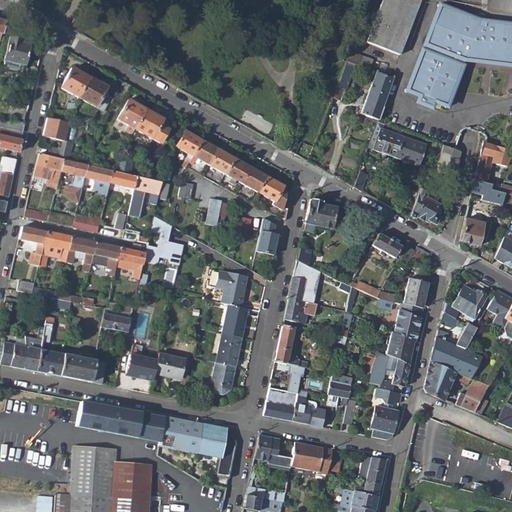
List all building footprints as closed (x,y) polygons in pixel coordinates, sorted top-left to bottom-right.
[(379,0),(362,43),(396,56),(401,45),(417,0),(379,0)] [(422,6),(424,0),(417,0),(401,45),(407,47),(415,24),(419,25),(422,6)] [(437,5),(404,91),(417,96),(415,102),(427,107),(430,101),(443,106),(461,59),(510,64),(511,47),(511,24),(483,21),(484,17),(479,14),(471,12),(463,15),(437,5)] [(3,61),(1,69),(20,73),(21,65),(23,66),(27,45),(19,43),(20,41),(8,38),(2,61),(3,61)] [(348,53),(345,62),(354,65),(371,70),(374,61),(348,53)] [(345,62),(340,77),(348,81),(354,65),(345,62)] [(71,68),(60,88),(77,98),(88,78),(71,68)] [(375,72),(365,100),(382,107),(393,78),(375,72)] [(340,77),(331,98),(340,101),(348,81),(340,77)] [(88,78),(77,98),(102,112),(109,98),(102,93),(105,88),(88,78)] [(122,81),(112,101),(119,105),(130,86),(122,81)] [(126,99),(115,119),(126,126),(123,131),(129,134),(133,129),(144,109),(126,99)] [(365,100),(360,114),(377,121),(382,108),(382,107),(365,100)] [(144,109),(133,129),(158,144),(167,129),(158,125),(161,119),(144,109)] [(0,118),(0,126),(23,129),(24,121),(0,118)] [(47,118),(42,136),(61,141),(65,141),(67,122),(47,118)] [(376,123),(366,150),(394,160),(402,139),(381,131),(383,125),(376,123)] [(0,148),(17,153),(22,133),(0,127),(0,148)] [(184,132),(175,147),(188,155),(186,158),(190,160),(201,141),(184,132)] [(402,139),(394,160),(417,168),(424,147),(402,139)] [(189,162),(188,163),(193,166),(197,160),(208,166),(217,150),(201,141),(190,160),(189,162)] [(63,149),(61,159),(68,160),(70,143),(64,142),(63,149)] [(482,143),(473,181),(485,184),(492,158),(505,162),(508,152),(482,143)] [(443,146),(436,169),(453,176),(459,152),(443,146)] [(52,148),(51,156),(61,159),(63,149),(60,148),(57,147),(57,149),(52,148)] [(217,150),(208,166),(224,175),(233,159),(217,150)] [(34,172),(33,175),(46,178),(48,169),(54,170),(52,179),(48,178),(47,184),(47,186),(55,188),(55,187),(55,185),(61,159),(51,156),(47,155),(38,153),(34,172)] [(2,156),(0,163),(0,171),(12,175),(15,160),(2,156)] [(117,157),(114,171),(121,173),(124,159),(117,157)] [(55,185),(55,187),(61,188),(65,174),(76,176),(74,185),(70,184),(61,188),(60,196),(70,204),(77,205),(81,188),(83,183),(86,165),(68,160),(61,159),(55,185)] [(124,159),(121,173),(129,175),(132,160),(124,159)] [(233,159),(224,175),(240,184),(249,168),(233,159)] [(86,165),(83,183),(87,184),(88,179),(108,184),(112,171),(86,165)] [(249,168),(240,184),(257,193),(265,177),(249,168)] [(33,175),(32,181),(47,184),(48,178),(52,179),(54,170),(48,169),(46,178),(33,175)] [(0,195),(7,197),(12,175),(0,171),(0,195)] [(112,171),(108,184),(133,190),(135,177),(129,175),(121,173),(114,171),(112,171)] [(357,173),(351,187),(358,191),(364,175),(357,173)] [(133,190),(131,196),(135,197),(137,191),(150,194),(148,205),(155,206),(157,199),(160,183),(135,177),(133,190)] [(265,177),(257,193),(273,202),(282,187),(265,177)] [(473,181),(470,194),(487,198),(489,190),(490,186),(485,184),(473,181)] [(160,183),(157,199),(165,201),(168,185),(160,183)] [(180,183),(177,197),(189,200),(192,185),(180,183)] [(490,186),(489,190),(500,193),(511,196),(511,193),(511,188),(491,183),(490,186)] [(418,189),(408,217),(412,219),(413,217),(426,223),(426,222),(433,225),(436,219),(437,212),(436,205),(424,198),(426,193),(418,189)] [(487,198),(486,202),(498,204),(500,193),(489,190),(487,198)] [(215,227),(217,217),(220,204),(221,202),(210,200),(204,225),(215,227)] [(308,200),(302,231),(311,233),(312,226),(329,230),(334,207),(320,204),(320,202),(308,200)] [(220,204),(217,217),(225,218),(228,205),(220,204)] [(467,207),(458,242),(477,247),(482,224),(468,220),(471,208),(467,207)] [(25,211),(23,217),(46,223),(48,216),(25,211)] [(117,214),(113,229),(121,231),(124,216),(117,214)] [(48,216),(46,223),(57,225),(58,219),(48,216)] [(75,216),(72,228),(97,233),(101,218),(92,216),(92,220),(75,216)] [(240,216),(235,236),(245,238),(249,218),(240,216)] [(144,254),(142,262),(153,265),(157,262),(158,258),(169,260),(168,262),(169,264),(178,266),(182,246),(166,243),(170,227),(153,217),(149,232),(159,235),(156,248),(146,246),(144,254)] [(261,219),(254,252),(272,256),(277,235),(272,234),(274,226),(261,219)] [(126,222),(122,239),(133,241),(134,236),(127,235),(129,223),(126,222)] [(21,227),(18,239),(36,244),(34,253),(30,253),(28,260),(32,261),(31,265),(31,266),(35,267),(34,270),(37,270),(46,232),(21,227)] [(46,232),(37,270),(41,271),(47,246),(61,249),(58,262),(64,263),(70,238),(46,232)] [(377,234),(370,245),(379,251),(377,254),(381,256),(382,253),(392,258),(399,247),(377,234)] [(70,238),(64,263),(71,265),(74,251),(86,254),(83,264),(85,265),(84,268),(87,268),(85,273),(87,274),(89,269),(95,243),(70,238)] [(511,243),(501,238),(492,259),(511,269),(511,243)] [(95,243),(89,269),(95,270),(98,256),(107,258),(105,269),(110,271),(109,278),(113,279),(115,267),(120,248),(95,243)] [(405,246),(401,253),(410,257),(413,251),(405,246)] [(120,248),(115,267),(120,268),(121,262),(134,265),(133,271),(131,279),(138,281),(142,262),(144,254),(120,248)] [(298,249),(295,261),(306,266),(309,251),(298,249)] [(401,253),(397,260),(405,265),(407,261),(408,261),(410,257),(401,253)] [(293,271),(292,276),(287,298),(312,304),(319,272),(306,266),(295,261),(293,271)] [(121,262),(120,268),(133,271),(134,265),(121,262)] [(218,271),(216,281),(224,283),(223,289),(219,303),(227,305),(239,307),(246,277),(218,271)] [(407,278),(400,304),(421,309),(427,283),(407,278)] [(17,282),(15,292),(31,295),(32,289),(33,286),(17,282)] [(354,285),(352,288),(353,289),(362,292),(364,286),(355,282),(354,285)] [(444,301),(441,311),(454,318),(458,312),(472,320),(485,296),(475,290),(473,292),(461,285),(450,304),(444,301)] [(364,286),(362,292),(375,298),(378,292),(364,286)] [(32,289),(31,295),(49,298),(56,299),(58,293),(32,289)] [(494,325),(502,329),(503,333),(497,334),(499,343),(508,348),(511,341),(511,300),(495,291),(484,310),(495,316),(498,318),(494,325)] [(58,293),(56,299),(80,304),(82,298),(58,293)] [(4,298),(2,306),(26,311),(28,303),(4,298)] [(49,298),(46,313),(53,315),(56,299),(49,298)] [(82,298),(80,304),(103,308),(106,308),(107,302),(82,298)] [(287,298),(283,319),(295,322),(296,321),(297,313),(306,315),(312,317),(315,305),(312,304),(287,298)] [(399,307),(393,333),(413,342),(421,309),(400,304),(396,303),(395,306),(399,307)] [(227,305),(220,334),(240,338),(247,309),(239,307),(227,305)] [(103,308),(102,313),(129,318),(130,313),(127,312),(106,308),(103,308)] [(440,319),(453,327),(457,320),(454,318),(441,311),(440,319)] [(102,313),(100,327),(126,331),(129,318),(102,313)] [(297,313),(296,321),(304,322),(306,315),(297,313)] [(345,313),(342,326),(348,328),(352,315),(345,313)] [(43,329),(41,341),(48,343),(51,324),(45,322),(43,329)] [(429,361),(458,373),(462,375),(470,379),(482,357),(464,349),(475,329),(466,324),(455,345),(435,336),(429,361)] [(281,326),(273,361),(289,365),(303,368),(307,369),(308,363),(299,361),(297,355),(290,354),(295,329),(281,326)] [(25,347),(21,369),(35,371),(39,349),(41,341),(43,329),(34,327),(30,345),(33,346),(34,349),(25,347)] [(324,329),(323,333),(345,338),(347,332),(327,328),(324,329)] [(347,332),(345,338),(352,341),(354,335),(347,332)] [(390,332),(384,355),(390,358),(397,361),(399,352),(410,354),(413,342),(393,333),(390,332)] [(220,334),(214,363),(234,367),(240,338),(220,334)] [(0,347),(0,364),(21,369),(25,347),(2,343),(1,348),(0,347)] [(39,349),(35,371),(59,376),(63,354),(61,353),(62,347),(59,347),(58,352),(39,349)] [(63,354),(59,376),(90,382),(94,360),(64,354),(65,348),(62,347),(61,353),(63,354)] [(397,361),(390,358),(384,355),(377,352),(372,363),(367,383),(381,386),(384,369),(393,371),(390,385),(402,388),(407,365),(397,361)] [(399,352),(397,361),(407,365),(410,354),(399,352)] [(157,360),(154,374),(172,378),(172,376),(180,378),(184,359),(158,353),(157,360)] [(130,354),(126,373),(134,375),(133,377),(152,381),(154,374),(157,360),(130,354)] [(426,393),(442,400),(454,375),(456,376),(458,373),(429,361),(423,388),(426,393)] [(214,363),(208,392),(222,394),(229,390),(234,367),(214,363)] [(303,368),(289,365),(287,375),(289,375),(286,391),(268,388),(262,416),(291,421),(294,405),(297,393),(297,390),(296,390),(299,377),(301,377),(303,368)] [(331,374),(327,395),(332,396),(340,398),(339,405),(345,406),(346,398),(350,379),(331,374)] [(470,379),(462,375),(460,380),(468,384),(470,379)] [(474,380),(465,395),(478,401),(487,386),(474,380)] [(374,406),(369,428),(372,428),(370,437),(386,440),(390,437),(396,412),(391,410),(392,406),(396,403),(398,404),(400,398),(400,395),(375,389),(373,397),(381,400),(383,403),(382,408),(374,406)] [(306,392),(305,392),(297,390),(297,393),(294,405),(291,421),(321,427),(322,420),(324,411),(314,409),(315,405),(314,403),(313,403),(311,402),(304,401),(306,392)] [(454,405),(471,412),(478,401),(465,395),(459,392),(454,405)] [(345,406),(341,423),(351,425),(356,400),(346,398),(345,406)] [(164,418),(80,402),(76,426),(159,442),(164,418)] [(324,411),(322,420),(329,421),(332,406),(325,405),(324,411)] [(494,422),(511,429),(511,413),(502,408),(494,422)] [(159,442),(158,446),(220,459),(217,473),(228,475),(235,443),(230,430),(164,417),(164,418),(159,442)] [(258,434),(253,457),(255,458),(265,460),(266,453),(274,455),(278,439),(258,434)] [(293,442),(288,471),(291,471),(292,467),(317,471),(316,476),(324,478),(325,472),(326,470),(328,462),(328,459),(331,450),(293,442)] [(53,511),(159,511),(160,497),(149,496),(151,467),(115,463),(117,450),(74,446),(69,496),(55,495),(53,510),(53,511)] [(331,450),(328,459),(340,462),(342,452),(331,450)] [(360,456),(355,479),(364,481),(379,485),(383,468),(384,461),(360,456)] [(328,462),(326,470),(337,472),(340,462),(328,459),(328,462)] [(324,478),(323,484),(326,485),(327,482),(333,484),(335,475),(325,472),(324,478)] [(353,486),(352,491),(376,497),(379,485),(364,481),(362,488),(353,486)] [(247,483),(245,494),(252,496),(254,488),(250,487),(251,484),(247,483)] [(346,490),(345,495),(351,496),(349,506),(350,506),(372,511),(376,497),(352,491),(346,490)] [(245,494),(240,511),(280,511),(282,503),(252,496),(245,494)] [(342,494),(340,506),(349,508),(350,506),(349,506),(351,496),(345,495),(342,494)]
